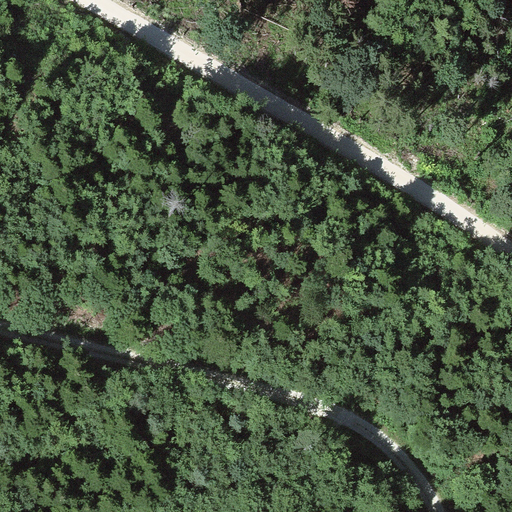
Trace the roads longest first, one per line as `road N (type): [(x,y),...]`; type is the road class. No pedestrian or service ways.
road 1 (track): [(0,325),(320,404),(394,449),(438,511)]
road 2 (track): [(511,253),(100,0)]
